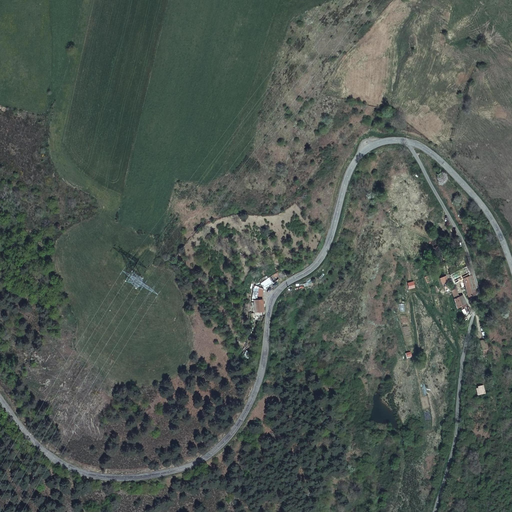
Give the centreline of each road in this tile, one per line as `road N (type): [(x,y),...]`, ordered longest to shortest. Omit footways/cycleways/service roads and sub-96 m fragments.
road 1 (tertiary): [(0,396),(26,436),(76,474),(140,482),(198,468),(233,435),(261,382),(266,316),(283,283),(317,270),(359,155),(382,141),(410,141)]
road 2 (residential): [(410,141),(467,248),(476,287),(450,462),(432,511)]
road 3 (tertiary): [(410,141),(452,170),(486,210),(511,268)]
